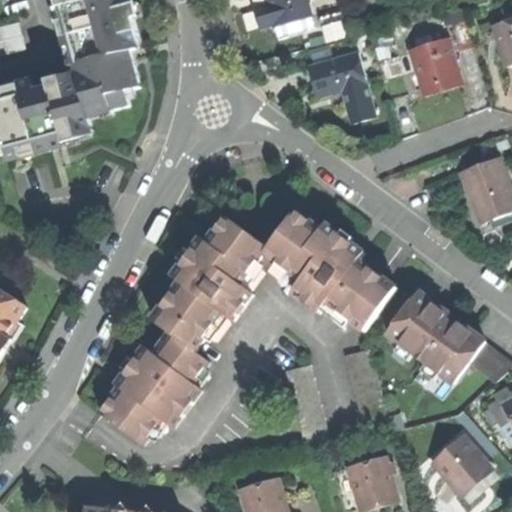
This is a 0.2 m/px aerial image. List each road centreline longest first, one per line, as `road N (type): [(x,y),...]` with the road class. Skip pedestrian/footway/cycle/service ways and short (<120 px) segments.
road 1 (residential): [(217,105),(107,304),(0,467)]
road 2 (residential): [(217,105),(253,117),(511,304)]
